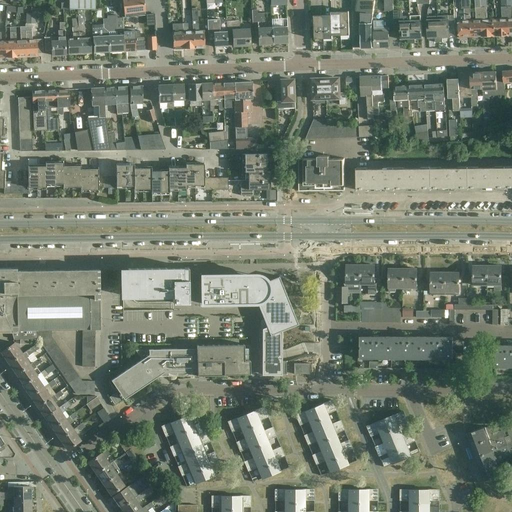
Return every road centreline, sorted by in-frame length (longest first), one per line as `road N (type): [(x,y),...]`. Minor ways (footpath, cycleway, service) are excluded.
road 1 (secondary): [(0,239),(324,236)]
road 2 (secondary): [(323,220),(0,223)]
road 3 (residential): [(50,465),(177,393),(325,391)]
road 4 (residential): [(10,78),(12,159),(172,156)]
road 5 (residential): [(301,65),(511,56)]
road 6 (residential): [(511,197),(356,199),(329,209),(323,220)]
road 7 (secondary): [(511,221),(323,220)]
road 8 (secondary): [(324,236),(511,237)]
road 9 (residential): [(511,337),(455,328),(325,328)]
road 10 (residential): [(150,70),(301,65)]
road 11 (residential): [(10,78),(150,70)]
